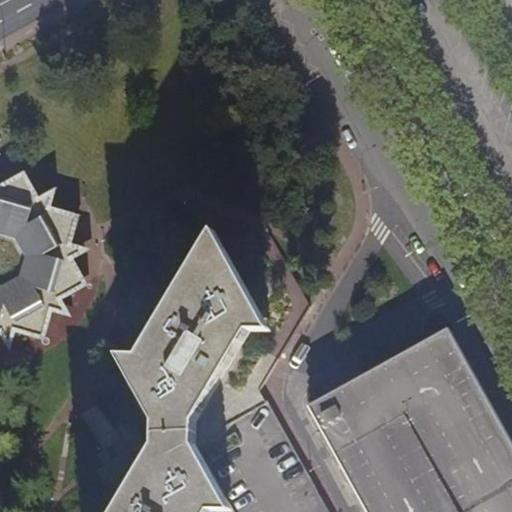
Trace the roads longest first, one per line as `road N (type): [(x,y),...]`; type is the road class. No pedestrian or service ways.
road 1 (residential): [(406,189),(284,409),(343,511)]
road 2 (tertiary): [(511,292),(348,0)]
road 3 (tertiary): [(295,0),(406,189)]
road 4 (tertiary): [(406,189),(511,378)]
